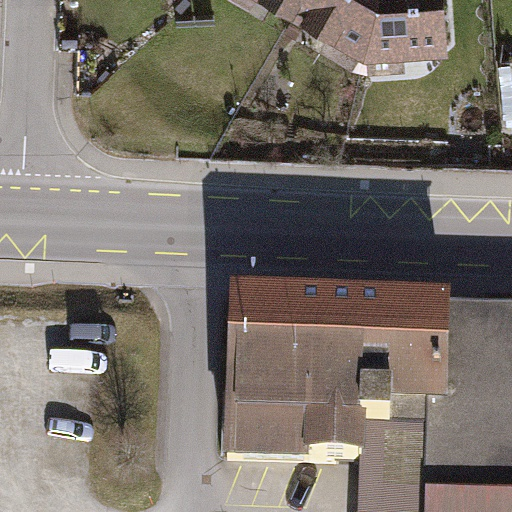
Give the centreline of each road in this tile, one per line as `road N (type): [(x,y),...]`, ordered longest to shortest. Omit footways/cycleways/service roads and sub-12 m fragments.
road 1 (primary): [(511,238),(21,220)]
road 2 (residential): [(21,220),(30,0)]
